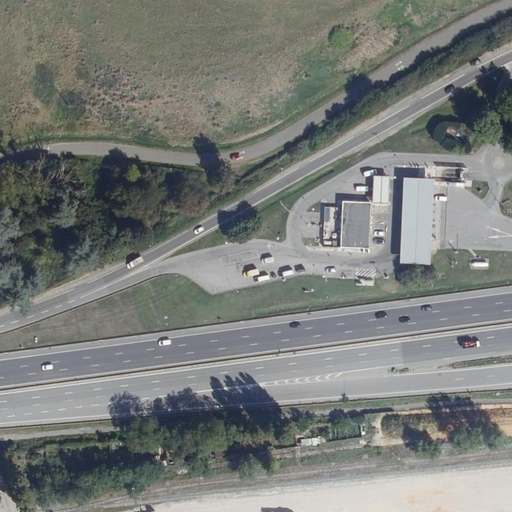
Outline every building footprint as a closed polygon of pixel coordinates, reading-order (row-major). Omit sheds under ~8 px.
[(389,178),(372,177),(371,203),(387,203),(389,178)] [(402,178),(398,263),(428,265),(433,179),(402,178)] [(371,203),(342,201),(340,248),(363,249),(363,253),(368,253),(371,203)] [(381,426),(380,416),(372,417),(373,426),(381,426)] [(304,435),(303,426),(294,427),(295,436),(304,435)]
